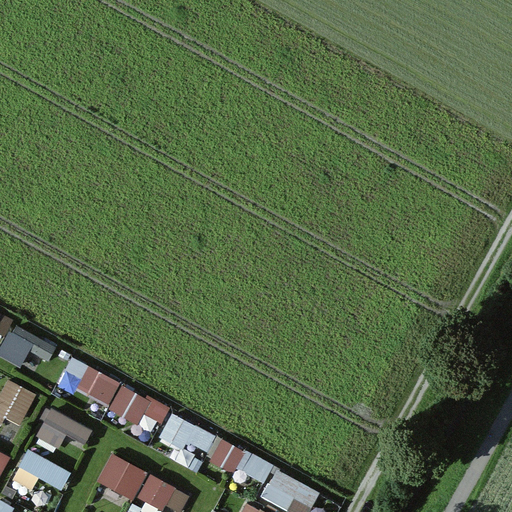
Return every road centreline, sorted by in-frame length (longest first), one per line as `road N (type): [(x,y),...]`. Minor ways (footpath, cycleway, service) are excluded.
road 1 (track): [(353,511),(511,220)]
road 2 (track): [(511,406),(453,511)]
